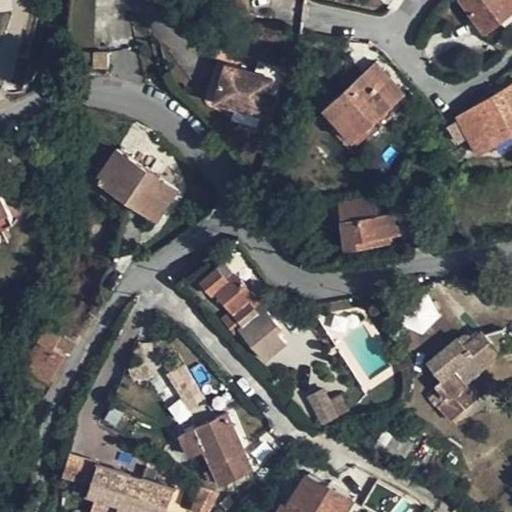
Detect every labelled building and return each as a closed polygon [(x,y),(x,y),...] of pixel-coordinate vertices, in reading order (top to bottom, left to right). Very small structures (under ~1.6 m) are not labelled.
[(511,9),(511,0),(461,0),(485,31),(511,9)] [(118,42),(116,2),(68,4),(70,44),(118,42)] [(108,68),(107,53),(92,53),(92,68),(108,68)] [(245,70),(229,69),(223,105),(272,111),(278,67),(245,63),(245,70)] [(402,93),(375,63),(324,108),(353,137),(402,93)] [(511,131),(511,84),(459,113),(480,150),(511,131)] [(118,148),(98,177),(158,219),(177,190),(118,148)] [(0,227),(0,226),(13,220),(0,191),(0,244),(6,241),(0,227)] [(369,238),(390,235),(403,233),(403,228),(420,225),(416,202),(376,207),(374,195),(339,200),(343,219),(341,219),(345,248),(369,245),(369,238)] [(391,241),(390,235),(369,238),(369,245),(391,241)] [(244,334),(269,313),(264,307),(259,312),(246,298),(252,293),(225,260),(201,280),(213,295),(217,292),(231,308),(222,317),(235,334),(240,329),(244,334)] [(264,307),(252,293),(246,298),(259,312),(264,307)] [(269,313),(244,334),(266,360),(287,343),(277,332),(282,329),(269,313)] [(48,324),(24,367),(50,382),(66,354),(56,347),(63,334),(48,324)] [(445,378),(439,383),(449,395),(511,346),(504,329),(485,332),(482,330),(474,337),(470,334),(465,334),(460,335),(431,359),(445,378)] [(186,362),(177,368),(196,400),(205,394),(186,362)] [(200,405),(196,400),(177,368),(176,366),(149,383),(173,421),(200,405)] [(341,389),(332,394),(341,410),(350,406),(341,389)] [(328,393),(314,400),(322,419),(338,411),(328,393)] [(228,414),(181,434),(189,456),(204,449),(220,485),(253,470),(228,414)] [(86,488),(96,462),(70,453),(61,478),(86,488)] [(167,511),(175,488),(99,462),(90,490),(98,494),(92,511),(167,511)] [(289,511),(281,511),(278,510),(277,511),(347,511),(356,498),(330,482),(328,485),(309,473),(291,503),(294,504),(289,511)] [(193,508),(201,511),(208,511),(218,493),(199,486),(193,508)] [(402,499),(392,511),(407,511),(412,507),(402,499)] [(287,500),(278,510),(281,511),(289,511),(294,504),(291,503),(287,500)]
